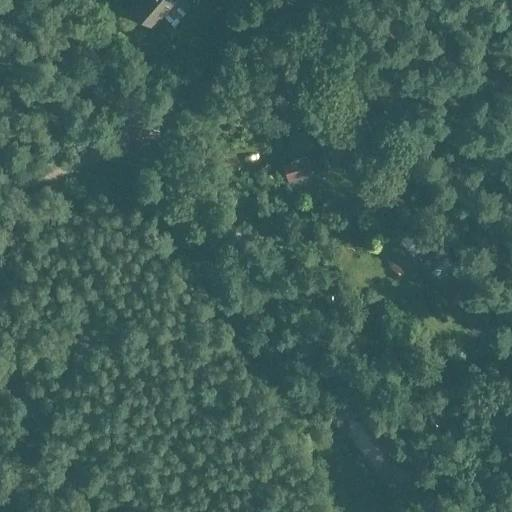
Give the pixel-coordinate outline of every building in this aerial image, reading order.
[(137,0),(131,7),(151,25),(173,0),(137,0)] [(289,179),(328,166),(322,147),(283,159),(289,179)] [(365,200),(352,206),(358,218),(371,211),(365,200)] [(387,233),(395,242),(407,233),(399,223),(387,233)] [(416,226),(404,237),(416,252),(422,263),(421,263),(435,281),(438,278),(456,300),(466,293),(458,283),(461,280),(451,268),(454,265),(441,248),(431,255),(423,245),(428,242),(416,226)] [(494,326),(482,296),(471,300),(477,315),(471,317),(477,333),(494,326)]
